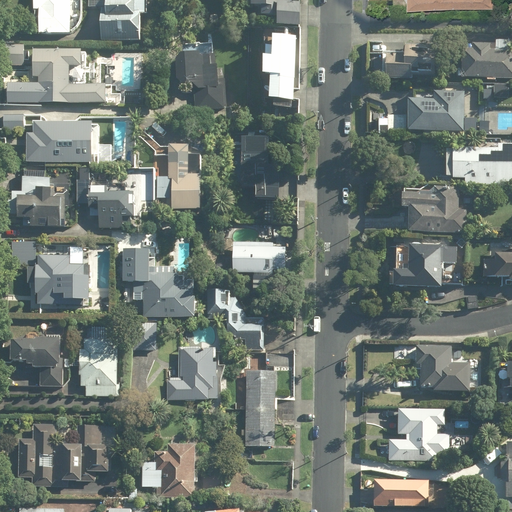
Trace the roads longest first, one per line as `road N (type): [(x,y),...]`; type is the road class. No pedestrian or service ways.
road 1 (residential): [(334,0),(329,323)]
road 2 (residential): [(329,323),(327,511)]
road 3 (residential): [(511,311),(473,323),(329,323)]
